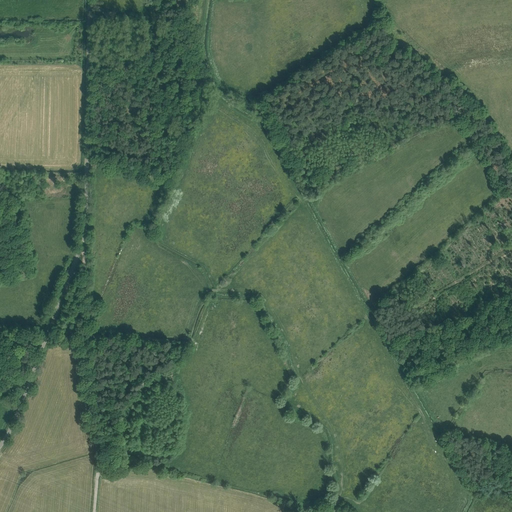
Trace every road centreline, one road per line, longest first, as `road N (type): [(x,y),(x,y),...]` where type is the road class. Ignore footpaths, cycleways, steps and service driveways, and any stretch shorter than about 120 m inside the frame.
road 1 (unclassified): [(0,444),(84,235),(88,0)]
road 2 (track): [(84,235),(93,511)]
